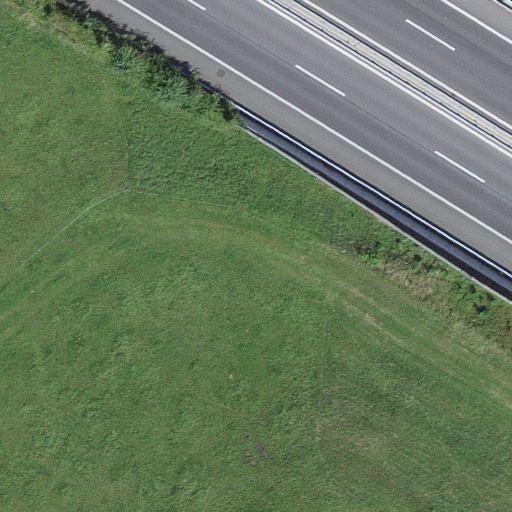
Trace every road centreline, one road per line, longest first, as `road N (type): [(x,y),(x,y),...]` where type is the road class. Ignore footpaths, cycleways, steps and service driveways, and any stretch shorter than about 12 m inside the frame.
road 1 (motorway): [(182,0),(511,199)]
road 2 (motorway): [(511,79),(381,0)]
